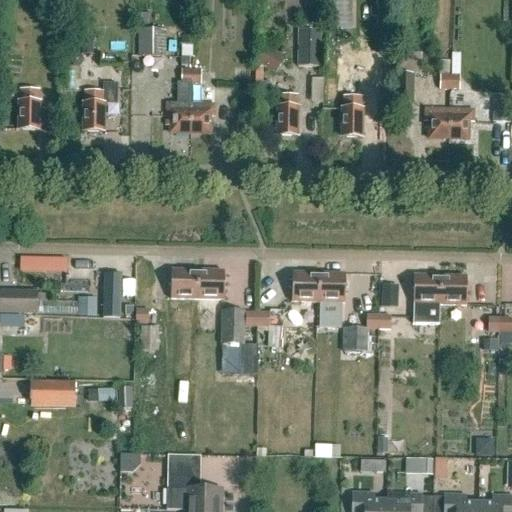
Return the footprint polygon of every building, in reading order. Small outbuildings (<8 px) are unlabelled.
[(136,59),(164,59),(164,30),(135,31),(136,59)] [(320,69),(321,32),(299,31),(298,68),(320,69)] [(81,37),(81,55),(92,55),(93,37),(81,37)] [(181,53),(180,67),(190,67),(191,37),(181,37),(181,49),(181,53)] [(267,48),(257,64),(271,72),(280,57),(267,48)] [(73,55),(69,61),(73,68),(80,68),(84,62),(81,56),(73,55)] [(459,91),(459,78),(447,77),(447,62),(439,62),(438,91),(459,91)] [(191,85),(191,71),(182,70),(181,84),(177,84),(176,104),(166,104),(165,127),(170,127),(170,134),(190,135),(190,105),(191,85)] [(191,71),(191,85),(200,85),(201,71),(191,71)] [(394,105),(412,106),(412,76),(396,76),(394,76),(394,105)] [(259,83),(259,95),(269,95),(269,83),(259,83)] [(3,85),(3,99),(12,100),(12,85),(3,85)] [(84,104),(83,133),(102,133),(103,105),(116,105),(117,85),(102,85),(102,92),(85,92),(84,104)] [(38,103),(38,91),(20,91),(20,103),(19,103),(19,131),(38,132),(38,103)] [(297,109),(298,96),(279,96),(278,108),(277,137),(297,137),(298,109),(297,109)] [(508,125),(509,97),(495,96),(493,124),(508,125)] [(362,98),(361,98),(345,97),(344,110),(343,138),(362,138),(362,110),(362,98)] [(190,105),(190,135),(209,135),(210,118),(215,118),(215,105),(190,105)] [(449,140),(449,111),(425,110),(425,123),(430,123),(429,140),(449,140)] [(449,111),(449,140),(468,141),(469,124),(474,124),(474,111),(449,111)] [(23,258),(22,272),(69,273),(70,259),(23,258)] [(198,301),(199,273),(172,272),(172,300),(198,301)] [(199,273),(198,301),(224,301),(225,273),(199,273)] [(319,304),(320,275),(294,275),(293,303),(299,303),(319,304)] [(320,275),(319,304),(332,304),(345,304),(346,276),(320,275)] [(104,276),(103,320),(120,321),(121,276),(104,276)] [(440,327),(440,307),(441,278),(415,278),(414,326),(440,327)] [(441,278),(440,307),(467,307),(467,279),(441,278)] [(382,287),(381,309),(397,309),(398,287),(382,287)] [(0,292),(0,315),(36,316),(36,293),(0,292)] [(77,300),(77,319),(96,320),(97,300),(77,300)] [(319,332),(332,332),(332,304),(319,304),(319,332)] [(148,327),(148,312),(135,312),(134,327),(148,327)] [(242,347),(242,313),(219,313),(219,347),(242,347)] [(245,314),(244,329),(256,329),(256,314),(245,314)] [(267,330),(268,314),(256,314),(256,329),(267,330)] [(365,317),(365,332),(377,333),(378,317),(365,317)] [(390,333),(390,317),(378,317),(377,333),(390,333)] [(487,320),(487,335),(499,336),(499,320),(487,320)] [(511,336),(511,320),(499,320),(499,336),(510,336),(511,336)] [(159,354),(160,328),(141,328),(140,353),(159,354)] [(262,356),(285,357),(285,333),(262,333),(262,356)] [(340,359),(366,359),(366,334),(340,334),(340,359)] [(485,342),(484,351),(496,352),(496,342),(485,342)] [(251,376),(251,358),(238,358),(238,376),(251,376)] [(32,385),(31,409),(74,409),(74,386),(32,385)] [(89,392),(89,404),(98,404),(98,392),(89,392)] [(377,440),(377,455),(387,455),(387,440),(377,440)] [(121,455),(120,474),(132,474),(140,467),(140,456),(121,455)] [(422,461),(421,477),(432,477),(433,462),(422,461)] [(372,463),(372,474),(386,474),(386,463),(372,463)] [(167,511),(186,511),(210,511),(221,511),(222,490),(192,490),(192,478),(167,478),(167,511)] [(386,511),(387,503),(375,503),(375,496),(352,495),(351,511),(386,511)] [(432,511),(433,501),(423,501),(423,497),(400,496),(400,503),(387,503),(386,511),(432,511)] [(478,511),(479,505),(466,505),(467,498),(444,497),(444,501),(433,501),(432,511),(478,511)] [(479,505),(478,511),(511,511),(511,498),(492,498),(492,505),(479,505)]
